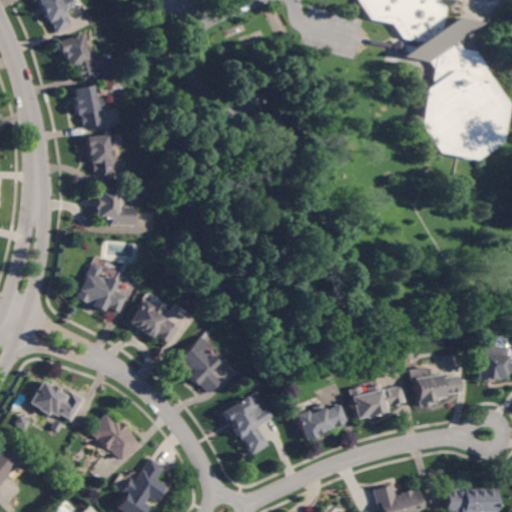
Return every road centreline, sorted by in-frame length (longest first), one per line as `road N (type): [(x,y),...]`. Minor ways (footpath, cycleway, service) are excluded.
road 1 (residential): [(0,316),(140,383),(196,450),(225,511)]
road 2 (residential): [(488,432),(360,454),(230,511)]
road 3 (residential): [(37,226),(31,106),(0,17)]
road 4 (residential): [(0,368),(25,327),(41,266),(37,226)]
